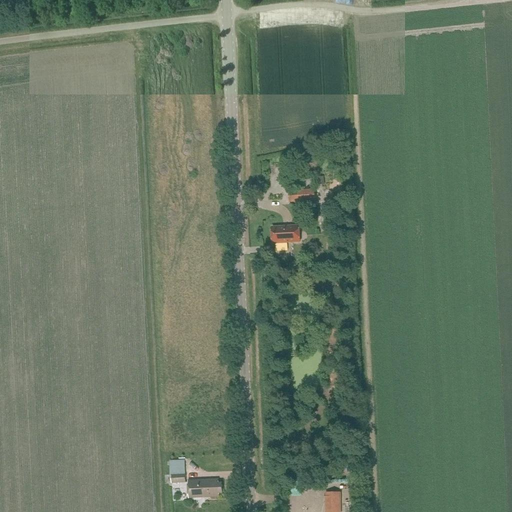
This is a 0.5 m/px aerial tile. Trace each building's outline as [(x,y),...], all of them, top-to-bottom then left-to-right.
[(317,190),(290,190),(290,203),(317,202),(317,190)] [(300,225),(273,227),(274,243),(301,242),(300,225)] [(187,474),(173,475),(173,483),(187,483),(187,481),(187,474)] [(219,483),(219,479),(188,480),(189,499),(220,497),(220,494),(223,493),(223,482),(219,483)] [(327,493),(326,511),(339,511),(339,493),(327,493)]
